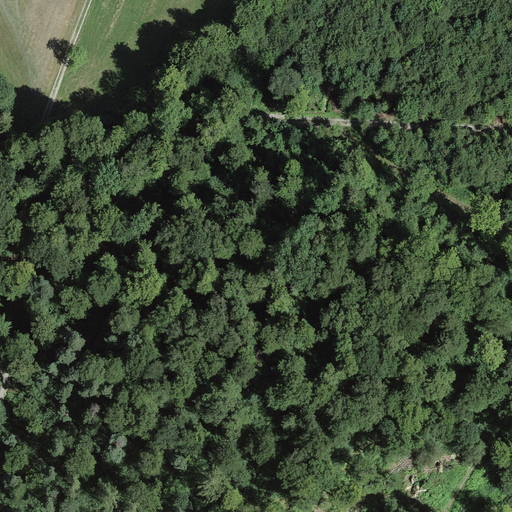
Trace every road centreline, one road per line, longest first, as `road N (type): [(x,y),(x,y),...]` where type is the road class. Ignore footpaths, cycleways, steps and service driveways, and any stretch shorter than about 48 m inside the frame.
road 1 (track): [(511,234),(406,177),(336,123),(235,122),(157,144),(27,218)]
road 2 (track): [(0,396),(41,136),(90,0)]
road 3 (track): [(336,123),(511,133)]
